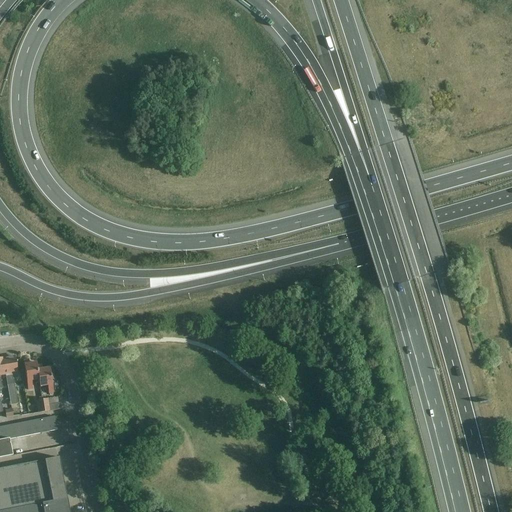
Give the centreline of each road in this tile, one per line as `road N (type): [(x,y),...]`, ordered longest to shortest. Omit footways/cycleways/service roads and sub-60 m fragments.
road 1 (motorway): [(511,163),(218,240),(153,242),(96,227),(39,176),(20,123),(22,69),(62,0)]
road 2 (motorway): [(490,511),(341,0)]
road 3 (motorway): [(0,207),(56,255),(127,274),(219,268),(369,235)]
road 4 (motorway): [(0,268),(57,290),(109,298),(324,253),(369,235)]
road 5 (motorway): [(365,179),(459,511)]
road 6 (residential): [(94,511),(66,377),(39,348),(0,347)]
road 7 (motorway): [(255,0),(302,51),(365,179)]
road 8 (motorway): [(315,0),(364,151),(365,179)]
road 9 (motorway): [(369,235),(511,191)]
